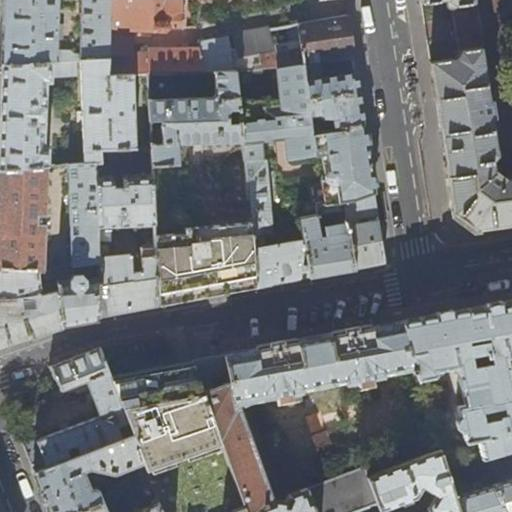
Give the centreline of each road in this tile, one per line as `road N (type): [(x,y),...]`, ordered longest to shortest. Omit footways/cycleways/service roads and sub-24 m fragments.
road 1 (residential): [(0,368),(100,332),(428,280)]
road 2 (residential): [(380,0),(428,280)]
